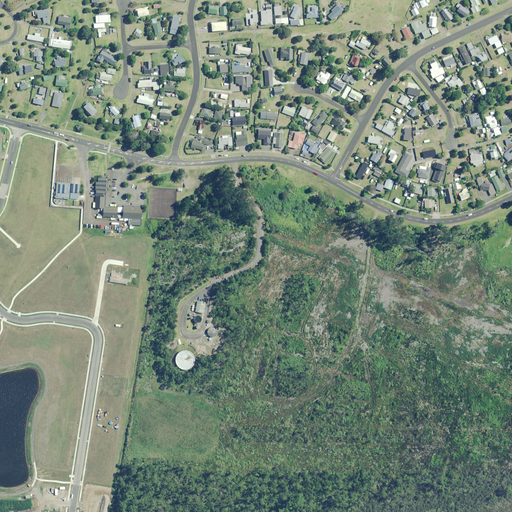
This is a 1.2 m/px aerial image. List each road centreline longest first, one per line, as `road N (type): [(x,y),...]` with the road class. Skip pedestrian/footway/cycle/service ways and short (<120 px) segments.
road 1 (tertiary): [(511,198),(434,222),(386,211),(332,181)]
road 2 (residential): [(68,511),(90,333)]
road 3 (tertiary): [(332,181),(281,160),(173,163)]
road 4 (tertiary): [(173,163),(19,125)]
road 5 (residential): [(173,163),(195,84),(192,43)]
